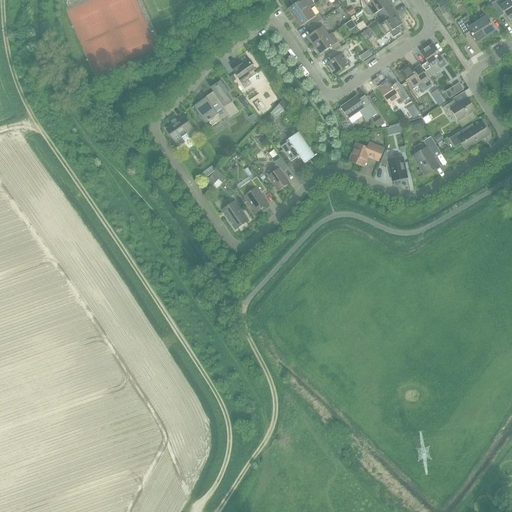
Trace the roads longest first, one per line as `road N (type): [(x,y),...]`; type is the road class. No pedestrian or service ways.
road 1 (residential): [(500,144),(413,197),(331,170),(240,246),(151,124),(263,23),(277,24),(324,91),(339,93),(434,27),(416,0)]
road 2 (track): [(37,0),(38,48),(59,100),(224,301),(240,310)]
road 3 (residential): [(511,177),(414,232),(333,215),(240,310)]
road 4 (track): [(202,511),(225,465),(228,421),(116,239)]
road 5 (track): [(116,239),(23,100),(2,0)]
road 6 (track): [(240,310),(276,409),(270,432),(216,511)]
road 7 (track): [(116,239),(189,289),(240,310)]
road 8 (residential): [(500,144),(473,74),(511,46)]
